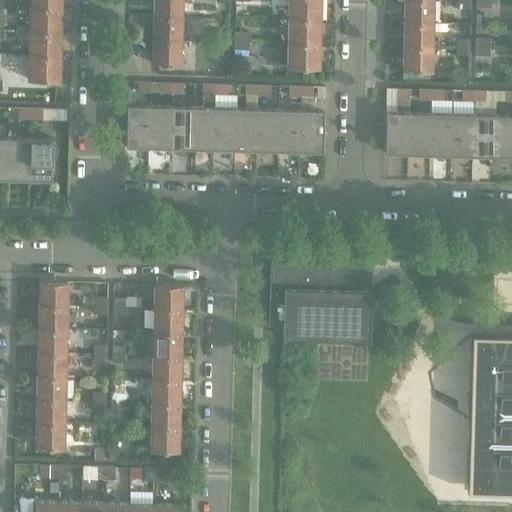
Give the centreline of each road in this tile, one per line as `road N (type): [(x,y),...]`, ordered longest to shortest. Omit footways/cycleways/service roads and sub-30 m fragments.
road 1 (residential): [(5,511),(11,258)]
road 2 (residential): [(217,511),(222,264)]
road 3 (residential): [(352,202),(355,0)]
road 4 (residential): [(89,195),(93,0)]
road 5 (residential): [(511,206),(352,202)]
road 6 (residential): [(224,199),(89,195)]
road 7 (residential): [(88,258),(222,264)]
road 8 (residential): [(352,202),(224,199)]
